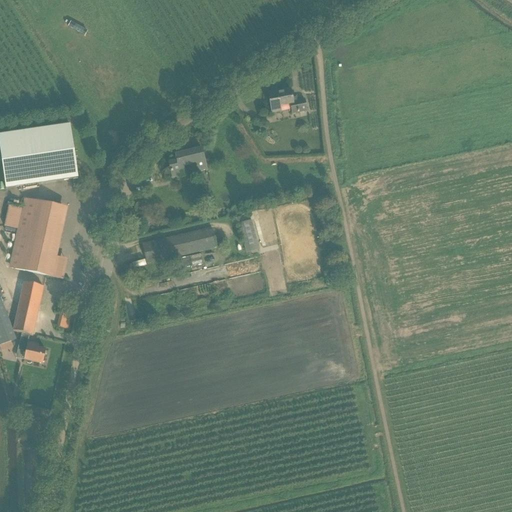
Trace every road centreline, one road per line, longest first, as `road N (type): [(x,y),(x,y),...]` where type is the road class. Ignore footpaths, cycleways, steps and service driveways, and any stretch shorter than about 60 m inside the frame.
road 1 (track): [(320,34),(399,511)]
road 2 (unclassified): [(76,337),(122,177),(139,155),(368,0)]
road 3 (track): [(38,511),(76,337)]
